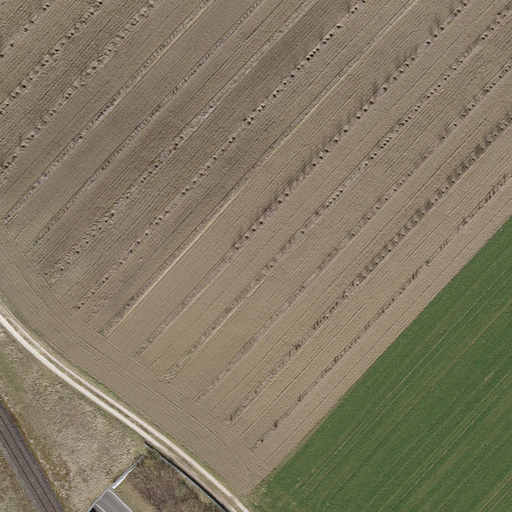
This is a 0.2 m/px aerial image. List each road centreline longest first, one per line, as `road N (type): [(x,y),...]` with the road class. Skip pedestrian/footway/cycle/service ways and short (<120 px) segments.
road 1 (track): [(241,511),(20,334),(0,309)]
road 2 (secondary): [(0,414),(105,511)]
